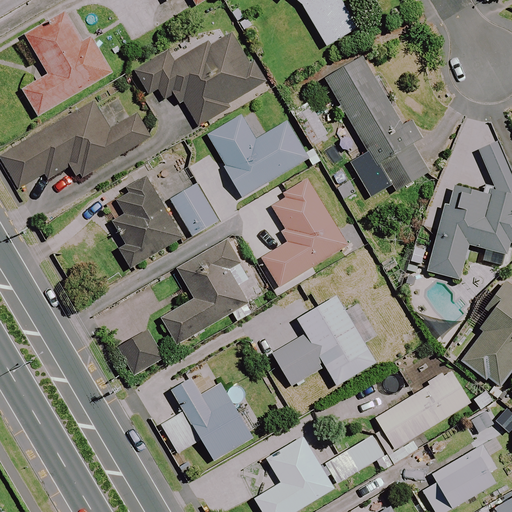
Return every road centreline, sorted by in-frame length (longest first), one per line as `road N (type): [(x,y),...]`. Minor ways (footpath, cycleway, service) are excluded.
road 1 (trunk): [(0,248),(153,511)]
road 2 (trunk): [(94,511),(0,351)]
